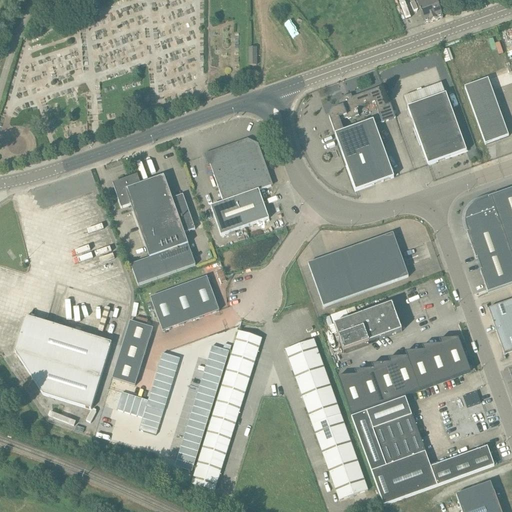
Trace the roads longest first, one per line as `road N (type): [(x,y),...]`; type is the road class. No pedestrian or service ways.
road 1 (tertiary): [(268,93),(0,184)]
road 2 (tertiary): [(268,93),(511,7)]
road 3 (residential): [(511,427),(432,195)]
road 4 (residential): [(319,200),(295,168),(268,93)]
